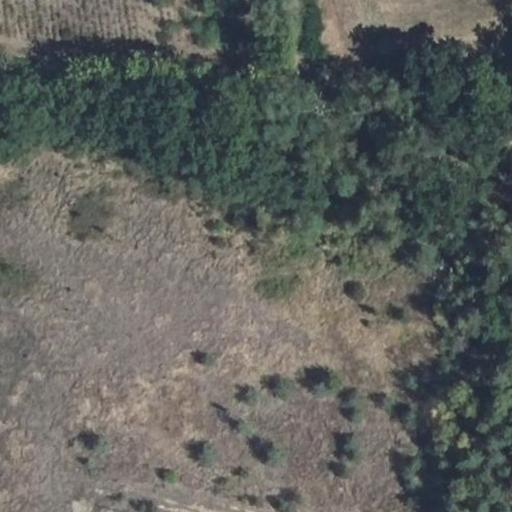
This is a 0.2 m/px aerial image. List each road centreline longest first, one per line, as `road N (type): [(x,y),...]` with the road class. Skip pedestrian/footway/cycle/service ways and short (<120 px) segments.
road 1 (track): [(0,90),(126,97),(295,87),(295,0)]
road 2 (track): [(511,48),(349,85),(295,87)]
